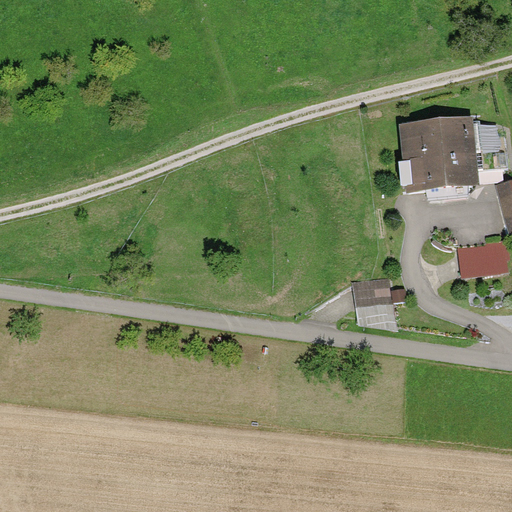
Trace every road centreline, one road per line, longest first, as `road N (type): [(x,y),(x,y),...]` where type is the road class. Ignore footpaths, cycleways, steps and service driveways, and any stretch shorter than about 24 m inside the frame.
road 1 (track): [(511,68),(223,142),(83,199),(0,217)]
road 2 (unclassified): [(0,294),(511,364)]
